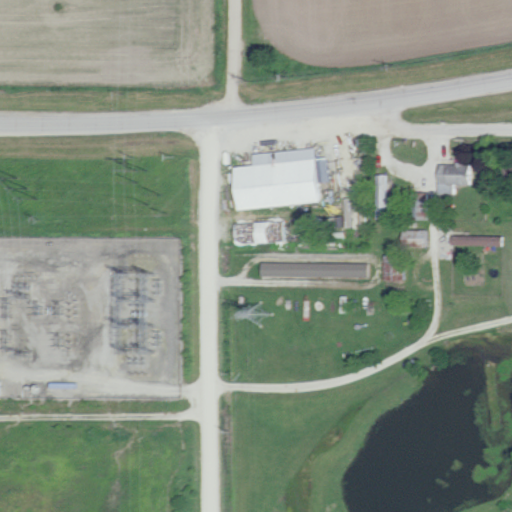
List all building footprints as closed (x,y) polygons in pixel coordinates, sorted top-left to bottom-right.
[(245,210),(326,201),(324,182),(333,181),(331,158),(320,158),(319,147),(258,153),(259,165),(241,166),(245,210)] [(511,163),(495,163),(494,185),(511,185),(511,163)] [(458,193),(458,184),(475,184),(475,164),(442,164),(442,193),(458,193)] [(389,219),(390,174),(379,174),(378,219),(389,219)] [(430,192),(412,193),(412,216),(430,215),(430,192)] [(407,230),(407,247),(430,246),(430,230),(407,230)] [(508,236),(454,236),(454,246),(508,245),(508,236)] [(389,281),(409,281),(408,255),(389,256),(389,281)] [(372,278),(373,263),(267,262),(266,277),(372,278)]
